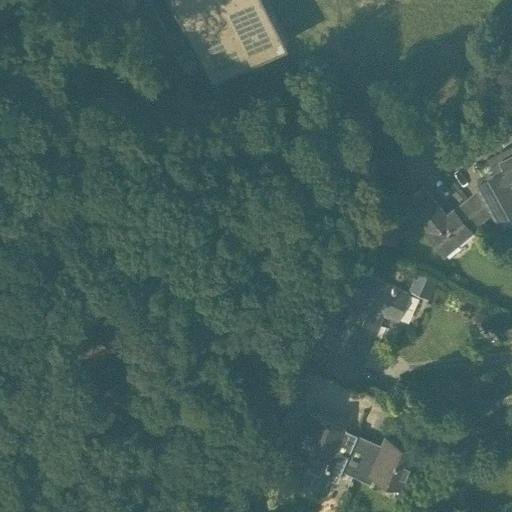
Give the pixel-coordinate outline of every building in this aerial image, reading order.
[(172,0),(211,77),(286,40),(266,0),(172,0)] [(479,185),(464,198),(481,220),(493,210),(497,215),(511,206),(511,144),(489,157),(495,169),(476,179),(479,185)] [(446,212),(423,185),(403,201),(426,228),(424,230),(444,253),(473,229),(472,228),(481,220),(464,198),(454,206),(453,206),(446,212)] [(319,364),(354,379),(383,313),(396,318),(408,290),(365,271),(336,337),(332,335),(319,364)] [(488,313),(480,317),(485,329),(494,325),(488,313)] [(283,370),(278,399),(304,403),(308,374),(283,370)] [(268,406),(263,427),(279,431),(284,410),(268,406)] [(336,480),(341,469),(355,436),(357,432),(312,413),(296,449),(312,456),(301,480),(324,489),(329,477),(336,480)] [(417,449),(385,435),(380,446),(355,436),(341,469),(371,481),(374,474),(401,486),(417,449)]
